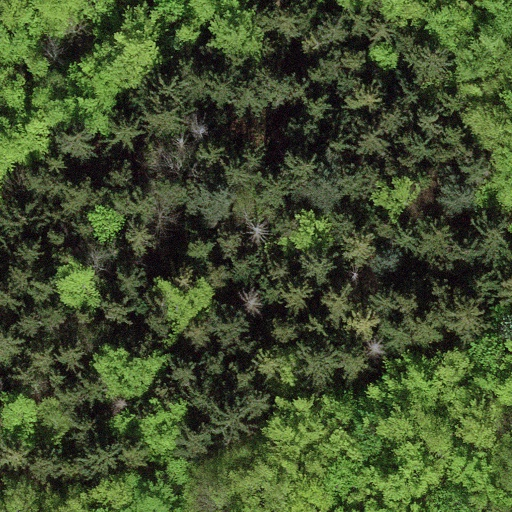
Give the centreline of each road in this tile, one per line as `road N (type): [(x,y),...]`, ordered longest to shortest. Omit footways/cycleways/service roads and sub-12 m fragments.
road 1 (track): [(511,353),(232,474),(88,511)]
road 2 (track): [(175,0),(0,157)]
